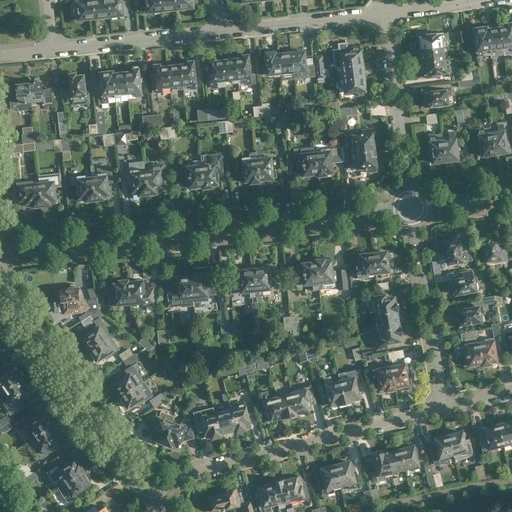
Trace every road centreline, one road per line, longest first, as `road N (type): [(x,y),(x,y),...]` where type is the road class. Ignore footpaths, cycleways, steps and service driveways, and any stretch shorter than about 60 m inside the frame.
road 1 (residential): [(0,253),(409,205)]
road 2 (residential): [(151,500),(179,477),(443,405)]
road 3 (residential): [(151,500),(0,271)]
road 4 (residential): [(443,405),(409,205)]
road 5 (residential): [(409,205),(383,12)]
road 6 (residential): [(52,47),(218,29)]
road 7 (residential): [(218,29),(383,12)]
